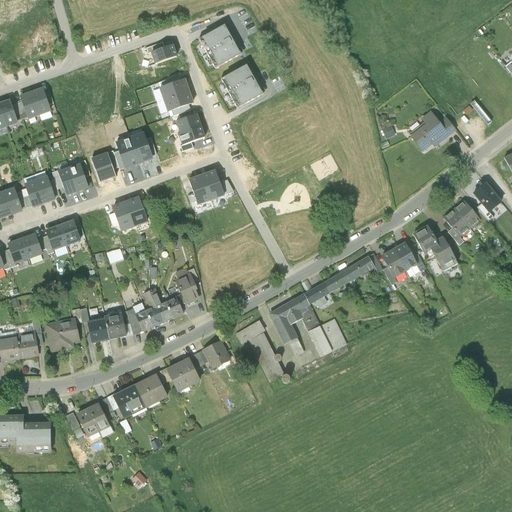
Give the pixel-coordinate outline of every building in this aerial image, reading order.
[(225,26),(199,40),(215,70),(241,55),(225,26)] [(148,55),(151,54),(165,49),(163,43),(146,49),(148,55)] [(176,58),(172,46),(165,49),(151,54),(155,65),(176,58)] [(247,66),(221,80),(237,109),(263,95),(247,66)] [(184,81),(160,89),(164,101),(189,92),(184,81)] [(44,95),(42,90),(31,94),(39,116),(45,114),(50,112),(44,95)] [(189,92),(164,101),(168,113),(193,104),(189,92)] [(54,104),(50,93),(44,95),(48,106),(54,104)] [(39,116),(31,94),(21,98),(22,102),(26,114),(29,120),(39,116)] [(9,102),(0,105),(0,109),(6,128),(17,124),(15,118),(11,107),(9,102)] [(26,114),(22,102),(17,104),(21,116),(26,114)] [(21,116),(17,104),(11,107),(15,118),(21,116)] [(439,124),(431,114),(422,121),(427,127),(411,139),(422,152),(438,140),(440,143),(448,136),(439,124)] [(196,115),(176,123),(180,134),(201,127),(196,115)] [(439,124),(448,136),(456,131),(446,119),(439,124)] [(201,127),(180,134),(178,135),(182,146),(205,138),(201,127)] [(392,137),(388,129),(382,131),(386,140),(392,137)] [(143,135),(130,140),(138,164),(152,159),(151,158),(145,141),(143,135)] [(151,139),(145,141),(151,158),(157,155),(151,139)] [(130,140),(117,144),(119,152),(125,169),(138,164),(130,140)] [(113,152),(107,154),(113,171),(119,168),(114,154),(113,152)] [(125,169),(119,152),(114,154),(119,168),(120,171),(125,169)] [(107,154),(91,160),(100,184),(115,178),(113,171),(107,154)] [(511,174),(504,160),(496,164),(505,177),(510,175),(511,174)] [(80,166),(85,179),(90,177),(85,162),(79,164),(80,166)] [(69,170),(77,192),(88,188),(85,179),(80,166),(69,170)] [(69,170),(58,174),(63,189),(66,196),(77,192),(69,170)] [(215,172),(202,177),(211,201),(224,196),(219,184),(215,172)] [(58,173),(52,175),(54,180),(58,191),(63,189),(58,174),(58,173)] [(202,177),(189,181),(193,195),(188,197),(190,204),(196,202),(198,206),(211,201),(202,177)] [(47,178),(36,182),(44,204),(55,200),(54,199),(48,182),(47,178)] [(54,199),(60,197),(58,191),(54,180),(48,182),(54,199)] [(227,181),(219,184),(224,196),(234,193),(227,181)] [(36,182),(26,186),(29,196),(33,207),(33,208),(44,204),(36,182)] [(501,203),(486,185),(473,195),(481,205),(489,213),(501,203)] [(14,190),(3,194),(11,216),(22,212),(21,211),(17,200),(14,190)] [(3,194),(0,194),(0,218),(0,220),(11,216),(3,194)] [(27,209),(33,207),(29,196),(23,198),(27,209)] [(21,211),(27,209),(23,198),(17,200),(21,211)] [(139,199),(126,204),(134,227),(147,223),(144,216),(141,205),(139,199)] [(147,203),(141,205),(144,216),(151,214),(147,203)] [(464,203),(454,211),(469,229),(479,221),(474,215),(464,203)] [(126,204),(113,208),(115,214),(119,225),(121,232),(134,227),(126,204)] [(489,213),(481,205),(477,209),(479,211),(486,220),(488,222),(493,219),(489,213)] [(459,238),(469,229),(454,211),(444,219),(452,229),(459,238)] [(479,211),(474,215),(479,221),(482,224),(486,220),(479,211)] [(115,214),(109,216),(113,227),(119,225),(115,214)] [(73,222),(60,227),(66,246),(80,242),(79,238),(75,227),(73,222)] [(80,225),(75,227),(79,238),(84,236),(80,225)] [(66,246),(60,227),(46,232),(48,237),(53,251),(66,246)] [(427,228),(413,236),(425,256),(432,253),(443,273),(457,265),(443,240),(441,240),(436,243),(433,237),(434,236),(431,231),(430,232),(427,228)] [(452,229),(448,233),(459,247),(464,243),(459,238),(452,229)] [(35,236),(22,241),(28,260),(42,255),(41,252),(37,241),(35,236)] [(181,236),(171,239),(173,249),(184,246),(181,236)] [(48,237),(42,239),(46,250),(48,256),(54,254),(53,251),(48,237)] [(42,239),(37,241),(41,252),(46,250),(42,239)] [(22,241),(8,245),(10,250),(15,265),(28,260),(22,241)] [(164,242),(158,244),(160,252),(166,250),(164,242)] [(405,245),(393,251),(405,272),(416,266),(413,259),(405,245)] [(10,250),(4,252),(10,269),(16,267),(15,265),(10,250)] [(114,251),(107,254),(110,264),(123,259),(119,250),(114,251)] [(394,278),(405,272),(393,251),(382,258),(388,268),(394,278)] [(4,252),(0,253),(0,258),(4,269),(5,271),(10,269),(4,252)] [(373,255),(368,258),(374,268),(378,274),(383,271),(373,255)] [(418,256),(413,259),(416,266),(420,273),(426,270),(418,256)] [(368,258),(325,284),(330,294),(361,276),(362,278),(369,274),(368,272),(374,268),(368,258)] [(420,273),(416,266),(405,272),(409,279),(420,273)] [(388,268),(383,271),(392,287),(397,284),(394,278),(388,268)] [(187,272),(189,277),(189,276),(193,284),(198,282),(193,270),(187,272)] [(189,277),(175,283),(181,296),(185,304),(186,305),(198,299),(194,291),(196,290),(193,284),(189,276),(189,277)] [(306,282),(301,285),(306,294),(312,291),(306,282)] [(330,294),(325,284),(312,291),(306,294),(304,296),(309,306),(314,303),(323,298),(330,294)] [(155,291),(149,293),(156,307),(161,305),(155,291)] [(149,293),(144,295),(150,310),(156,307),(149,293)] [(181,296),(165,303),(173,319),(183,315),(179,306),(185,304),(181,296)] [(299,316),(301,315),(311,310),(309,306),(304,296),(291,303),(297,313),(298,313),(299,316)] [(18,298),(12,300),(15,310),(21,308),(18,298)] [(326,304),(323,298),(314,303),(317,309),(326,304)] [(163,324),(173,319),(165,303),(161,305),(156,307),(163,324)] [(303,319),(301,315),(299,316),(298,313),(297,313),(291,303),(270,316),(285,346),(289,344),(297,340),(291,326),(301,320),(303,319)] [(150,310),(146,311),(153,328),(163,324),(156,307),(150,310)] [(72,312),(74,322),(75,322),(75,325),(82,324),(82,323),(80,311),(79,310),(72,312)] [(87,310),(80,311),(82,323),(89,321),(87,310)] [(133,310),(127,313),(133,335),(133,337),(143,333),(135,316),(136,316),(133,310)] [(319,328),(311,310),(301,315),(303,319),(301,320),(308,334),(314,331),(315,333),(321,331),(319,328)] [(143,333),(153,328),(146,311),(136,316),(135,316),(143,333)] [(37,348),(44,347),(38,313),(31,315),(32,325),(34,334),(35,336),(36,344),(37,344),(38,347),(37,348)] [(121,314),(122,315),(127,337),(133,335),(127,313),(121,314)] [(105,319),(105,321),(109,340),(127,337),(122,315),(105,319)] [(105,321),(89,324),(93,344),(109,340),(105,321)] [(333,321),(319,328),(321,331),(332,353),(346,346),(333,321)] [(60,324),(47,327),(52,352),(71,348),(70,344),(79,342),(75,325),(75,322),(74,322),(60,325),(60,324)] [(258,323),(237,335),(243,345),(264,333),(258,323)] [(15,328),(16,332),(20,359),(38,356),(37,348),(38,347),(37,344),(36,344),(35,336),(34,334),(32,325),(15,328)] [(332,353),(321,331),(315,333),(314,331),(308,334),(320,359),(332,353)] [(0,352),(2,363),(20,359),(16,332),(2,335),(1,332),(0,332),(0,352)] [(281,377),(261,336),(250,342),(270,383),(274,381),(276,380),(277,380),(281,377)] [(298,342),(297,340),(289,344),(296,357),(304,353),(300,345),(298,346),(296,343),(298,342)] [(204,351),(210,363),(213,369),(229,361),(220,343),(204,351)] [(188,359),(189,361),(194,371),(210,363),(204,351),(188,359)] [(189,361),(168,371),(167,372),(172,381),(178,393),(200,382),(194,371),(189,361)] [(167,369),(161,372),(166,383),(172,381),(167,372),(168,371),(167,369)] [(155,375),(155,377),(156,377),(161,386),(166,383),(161,372),(155,375)] [(290,382),(290,381),(290,379),(289,377),(287,377),(286,376),(284,377),(283,377),(282,379),(281,381),(282,382),(283,384),(284,385),(286,385),(287,385),(289,384),(290,382)] [(155,377),(135,387),(145,408),(167,398),(161,386),(156,377),(155,377)] [(124,419),(145,408),(135,387),(114,398),(113,398),(119,409),(124,419)] [(113,396),(107,399),(114,412),(119,409),(113,398),(114,398),(113,396)] [(107,399),(101,402),(107,415),(114,412),(107,399)] [(98,406),(88,411),(99,432),(109,428),(109,427),(98,406)] [(88,438),(99,432),(88,411),(77,416),(88,438)] [(79,427),(73,414),(66,417),(73,431),(79,427)] [(3,429),(0,428),(0,445),(16,445),(16,433),(24,433),(23,425),(23,417),(3,417),(3,429)] [(131,432),(126,421),(120,424),(126,434),(131,432)] [(48,436),(48,425),(23,425),(24,433),(16,433),(16,445),(17,452),(30,452),(30,451),(34,451),(34,453),(51,453),(51,436),(48,436)] [(109,428),(99,432),(102,439),(114,433),(111,428),(109,429),(109,428)] [(162,448),(158,441),(151,444),(154,451),(162,448)] [(113,468),(110,462),(104,466),(107,471),(113,468)] [(147,481),(140,474),(134,480),(136,483),(134,485),(138,490),(147,481)]
